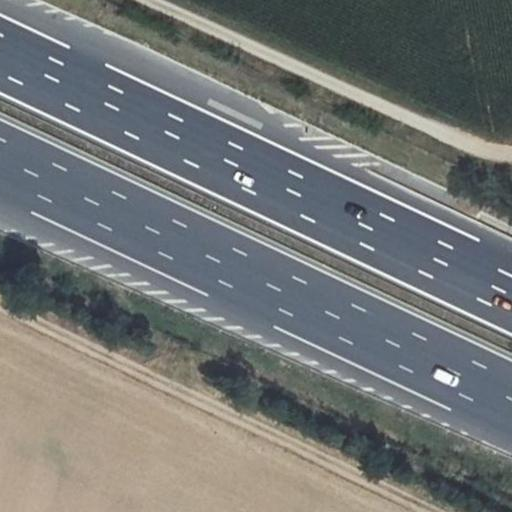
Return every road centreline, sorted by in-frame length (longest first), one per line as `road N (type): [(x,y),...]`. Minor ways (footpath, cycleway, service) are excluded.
road 1 (motorway): [(511,290),(0,50)]
road 2 (motorway): [(0,158),(511,398)]
road 3 (track): [(426,511),(0,312)]
road 4 (track): [(143,0),(411,121)]
